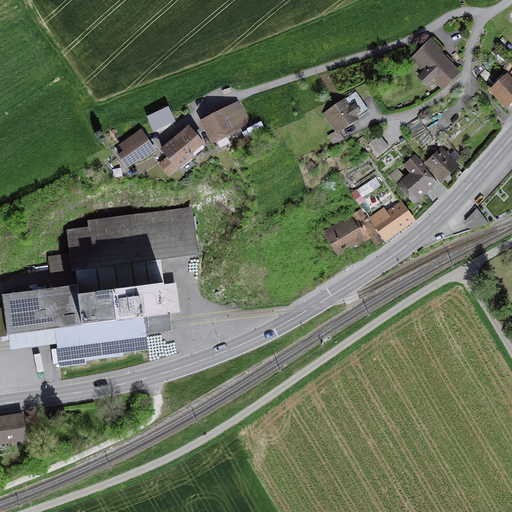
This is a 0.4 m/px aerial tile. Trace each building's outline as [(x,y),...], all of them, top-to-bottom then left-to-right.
[(430,43),(412,60),(424,72),(419,77),(425,83),(432,76),(442,86),(457,71),(430,43)] [(511,82),(506,76),(492,90),(505,104),(511,97),(511,82)] [(354,94),(325,115),(337,131),(366,111),(354,94)] [(237,105),(203,122),(212,139),(246,123),(237,105)] [(160,113),(150,117),(156,129),(166,124),(160,113)] [(419,119),(405,127),(412,139),(425,131),(419,119)] [(203,143),(189,126),(163,148),(170,156),(161,163),(168,172),(203,143)] [(126,166),(151,148),(141,133),(115,151),(126,166)] [(379,136),(367,145),(371,151),(383,141),(379,136)] [(438,149),(427,161),(443,177),(455,165),(438,149)] [(413,157),(405,165),(412,173),(398,186),(412,200),(434,180),(413,157)] [(396,170),(390,176),(388,177),(395,184),(403,176),(396,170)] [(383,211),(368,222),(375,233),(381,240),(410,219),(400,205),(386,215),(383,211)] [(476,208),(465,219),(470,230),(487,222),(476,208)] [(56,334),(168,318),(167,313),(163,284),(159,258),(191,254),(185,212),(89,225),(90,231),(69,234),(76,286),(2,296),(4,311),(0,311),(0,334),(55,327),(56,334)] [(361,213),(350,220),(361,235),(365,240),(368,237),(375,233),(368,222),(361,213)] [(350,220),(327,235),(337,251),(361,235),(350,220)] [(375,233),(368,237),(376,249),(383,244),(381,240),(375,233)] [(168,318),(56,334),(60,364),(148,351),(146,336),(170,332),(168,318)] [(21,417),(0,419),(0,439),(24,437),(21,417)]
